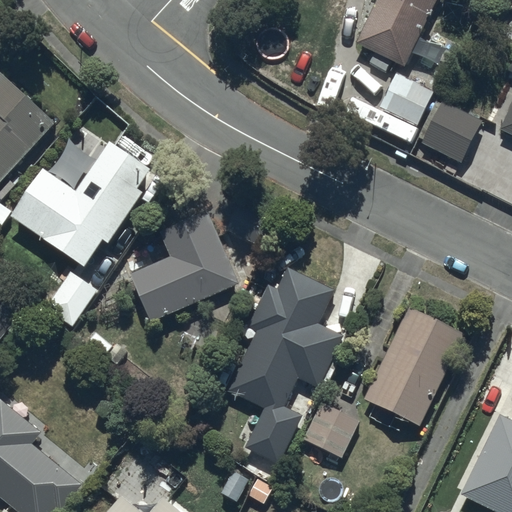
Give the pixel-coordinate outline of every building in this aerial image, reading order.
[(376,0),(356,41),(404,65),(436,0),(376,0)] [(511,60),(507,70),(511,72),(511,100),(499,127),(511,134),(511,60)] [(0,181),(58,122),(3,68),(0,70),(0,181)] [(380,108),(418,126),(435,91),(413,80),(415,76),(401,70),(400,73),(397,72),(380,108)] [(423,143),(462,163),(483,121),(444,101),(423,143)] [(12,216),(86,266),(104,239),(110,243),(145,192),(138,188),(151,168),(110,141),(108,144),(99,138),(68,184),(44,168),(12,216)] [(227,229),(264,247),(276,222),(239,204),(227,229)] [(151,320),(238,282),(208,211),(160,231),(170,256),(130,272),(151,320)] [(256,331),(227,390),(265,409),(246,447),(279,463),(303,415),(284,405),(297,378),(318,389),(343,336),(318,324),(335,289),(289,267),(278,289),(269,285),(249,327),(256,331)] [(0,337),(16,317),(0,303),(0,337)] [(408,306),(364,398),(420,426),(465,334),(408,306)] [(56,511),(80,484),(33,444),(41,434),(0,400),(0,495),(8,502),(0,511),(56,511)] [(303,441),(340,459),(359,420),(322,402),(303,441)] [(462,493),(499,511),(510,511),(511,420),(501,415),(462,493)] [(186,511),(170,499),(190,473),(137,432),(98,481),(118,497),(106,511),(186,511)]
